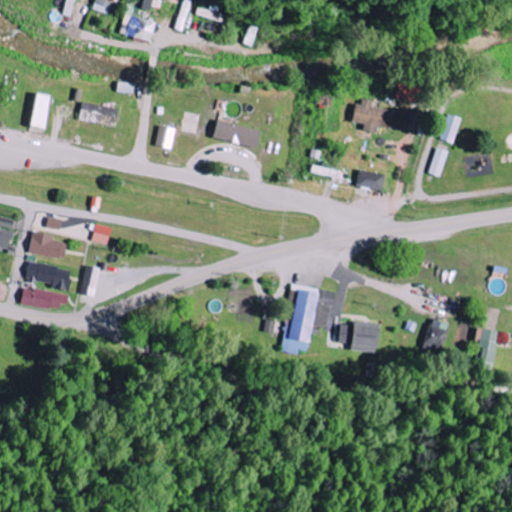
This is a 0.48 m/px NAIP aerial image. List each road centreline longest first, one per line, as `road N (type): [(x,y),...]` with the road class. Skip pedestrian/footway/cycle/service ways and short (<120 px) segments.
road 1 (tertiary): [(0,309),(93,318),(263,254),(511,213)]
road 2 (residential): [(511,390),(278,389),(135,346),(100,315)]
road 3 (tertiary): [(378,233),(309,201),(0,141)]
road 4 (residential): [(263,254),(0,197)]
road 5 (residential): [(135,166),(159,44),(181,38),(230,45)]
